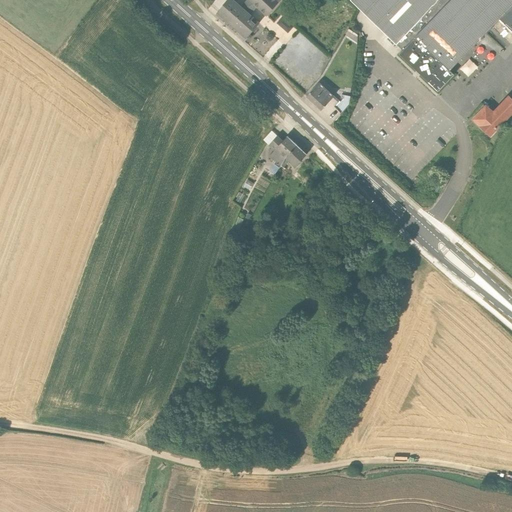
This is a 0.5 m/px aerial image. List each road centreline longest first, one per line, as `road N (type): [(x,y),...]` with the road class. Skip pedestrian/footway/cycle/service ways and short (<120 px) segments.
road 1 (track): [(0,423),(228,468),(425,461),(511,479)]
road 2 (primary): [(288,105),(382,206),(511,315)]
road 3 (primary): [(511,302),(288,105)]
road 4 (primary): [(288,105),(171,0)]
